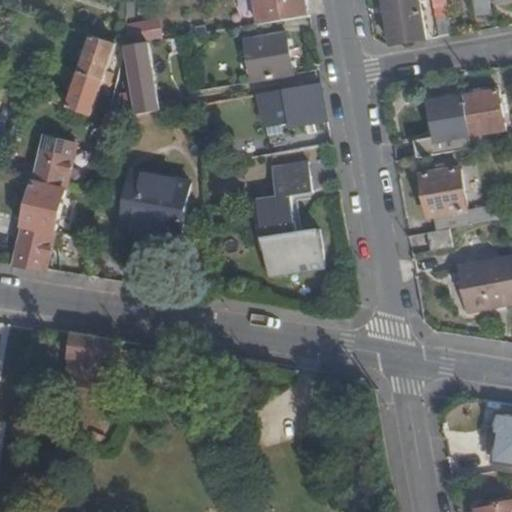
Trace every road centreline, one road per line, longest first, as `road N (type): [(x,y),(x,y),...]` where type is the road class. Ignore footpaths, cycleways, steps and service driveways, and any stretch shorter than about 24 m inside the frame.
road 1 (tertiary): [(398,359),(0,297)]
road 2 (residential): [(398,359),(349,73)]
road 3 (residential): [(349,73),(511,44)]
road 4 (residential): [(426,511),(398,359)]
